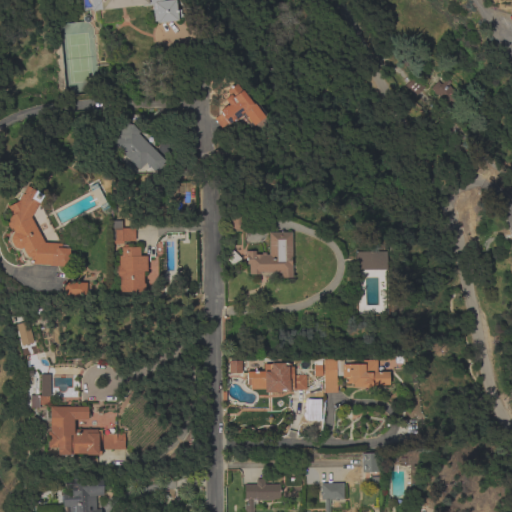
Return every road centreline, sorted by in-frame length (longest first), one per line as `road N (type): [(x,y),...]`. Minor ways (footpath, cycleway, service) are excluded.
road 1 (track): [(511,426),(483,359),(456,192),(344,0)]
road 2 (residential): [(216,511),(205,81)]
road 3 (residential): [(0,121),(68,102),(205,106)]
